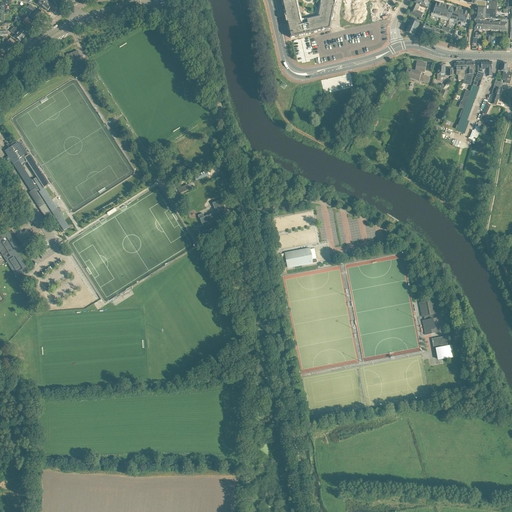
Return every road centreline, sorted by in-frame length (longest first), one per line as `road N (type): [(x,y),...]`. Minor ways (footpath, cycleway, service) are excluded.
road 1 (unclassified): [(435,295),(411,245),(361,216),(316,201),(247,211),(202,46),(167,24),(155,5)]
road 2 (track): [(305,511),(247,211)]
road 3 (track): [(510,112),(486,239),(510,277)]
road 4 (track): [(0,366),(23,430),(22,511)]
